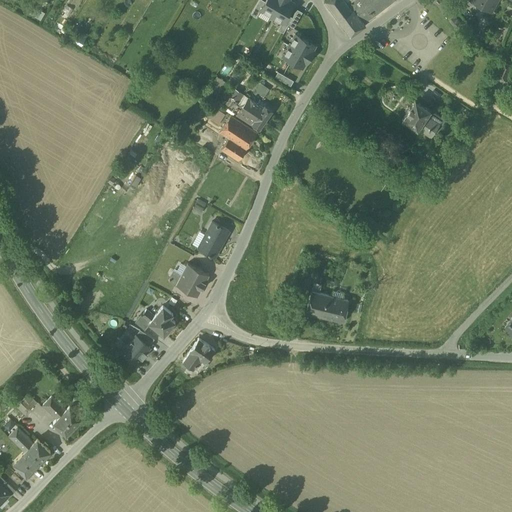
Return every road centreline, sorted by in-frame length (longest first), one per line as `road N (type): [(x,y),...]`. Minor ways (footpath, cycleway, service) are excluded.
road 1 (residential): [(207,316),(294,117),(343,47)]
road 2 (residential): [(207,316),(236,336),(277,344),(440,354)]
road 3 (secondary): [(0,241),(46,318),(128,416)]
road 4 (secondary): [(128,416),(252,511)]
road 5 (residential): [(16,511),(128,416)]
road 6 (residential): [(128,416),(135,396),(207,316)]
